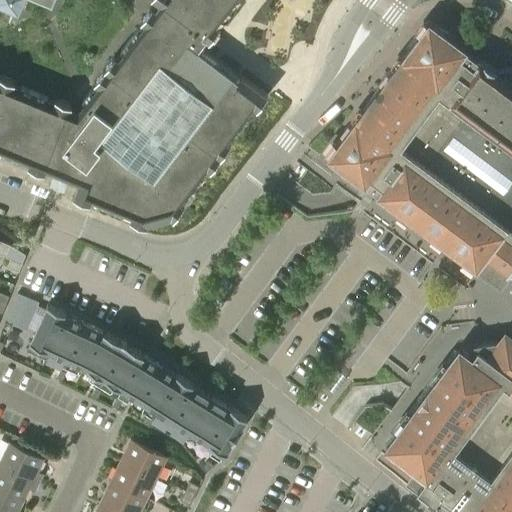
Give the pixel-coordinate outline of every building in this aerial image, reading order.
[(0,0),(0,2),(17,9),(20,0),(45,0),(51,2),(51,0),(0,0)] [(155,0),(160,3),(155,10),(151,7),(82,101),(84,103),(77,112),(69,109),(71,105),(55,98),(52,107),(44,103),(46,97),(21,87),(18,93),(11,90),(14,81),(0,75),(0,151),(20,160),(23,154),(30,158),(27,166),(43,172),(45,168),(55,172),(51,184),(63,189),(68,178),(79,182),(73,196),(88,203),(92,195),(100,198),(97,204),(123,215),(125,209),(133,212),(130,220),(145,226),(147,223),(170,217),(173,219),(183,206),(176,200),(181,194),(186,197),(203,176),(198,172),(203,165),(210,170),(230,145),(223,139),(228,132),(233,136),(250,114),(245,111),(250,104),(257,109),(267,96),(201,45),(206,39),(209,41),(220,28),(213,22),(218,16),(223,19),(237,0),(155,0)] [(441,40),(434,34),(433,35),(421,35),(420,34),(381,87),(380,86),(375,93),(376,94),(328,157),(490,278),(511,274),(511,198),(498,218),(484,208),(474,200),(428,166),(440,150),(467,114),(489,131),(511,148),(511,70),(494,73),(445,35),(441,40)] [(498,169),(492,165),(474,151),(489,131),(467,114),(440,150),(486,184),(498,169)] [(511,148),(489,131),(474,151),(492,165),(502,151),(508,155),(511,150),(511,148)] [(474,200),(486,184),(440,150),(428,166),(474,200)] [(484,208),(508,176),(498,169),(486,184),(474,200),(484,208)] [(498,218),(511,198),(511,179),(508,176),(484,208),(498,218)] [(16,272),(19,264),(8,259),(5,267),(16,272)] [(5,321),(27,330),(39,302),(17,293),(5,321)] [(104,329),(47,303),(26,349),(46,358),(50,350),(82,365),(112,382),(225,452),(248,417),(134,346),(104,329)] [(511,511),(511,340),(475,346),(476,349),(470,357),(458,348),(385,446),(418,471),(410,481),(447,510),(445,511),(449,511),(459,499),(475,511),(511,511)] [(57,376),(62,378),(65,371),(60,368),(57,376)] [(95,387),(90,394),(95,397),(100,390),(95,387)] [(111,404),(116,407),(121,400),(116,397),(111,404)] [(154,419),(148,416),(145,421),(151,424),(154,419)] [(13,433),(8,442),(17,446),(21,437),(13,433)] [(156,476),(167,455),(130,438),(120,459),(156,476)] [(0,464),(36,482),(37,478),(36,472),(35,471),(41,458),(17,446),(8,442),(7,442),(0,455),(0,464)] [(147,497),(156,476),(120,459),(110,479),(147,497)] [(202,464),(206,469),(212,463),(208,459),(202,464)] [(29,487),(34,485),(36,482),(0,464),(0,489),(21,500),(27,486),(29,487)] [(126,511),(139,511),(147,497),(110,479),(100,499),(126,511)] [(194,495),(199,485),(189,480),(185,490),(194,495)] [(0,511),(15,511),(21,500),(0,489),(0,511)] [(190,503),(191,501),(194,495),(185,490),(180,498),(190,503)] [(126,511),(100,499),(94,511),(126,511)]
